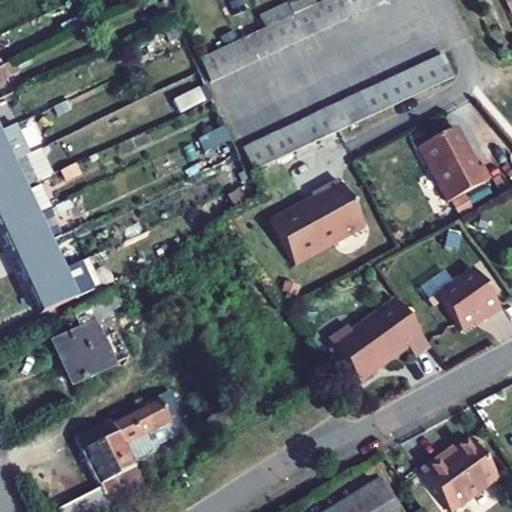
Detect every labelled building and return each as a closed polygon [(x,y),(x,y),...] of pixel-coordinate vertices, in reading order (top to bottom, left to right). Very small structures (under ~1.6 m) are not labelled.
[(313,0),(292,0),(286,3),(292,16),(293,16),(305,10),(316,5),(313,0)] [(328,28),(339,23),(328,0),(327,0),(318,4),(317,5),(328,28)] [(328,0),(339,23),(351,17),(343,0),(328,0)] [(343,0),(351,17),(363,12),(357,0),(343,0)] [(357,0),(363,12),(375,6),(371,0),(357,0)] [(281,21),(291,17),(285,4),(258,17),(264,30),(270,27),(281,21)] [(316,34),(328,28),(317,5),(316,5),(305,10),(316,34)] [(304,39),(316,34),(305,10),(293,16),(304,39)] [(258,32),(264,30),(258,17),(256,13),(236,22),(244,39),(246,38),(258,32)] [(292,45),(304,39),(293,16),(292,16),(291,17),(281,21),(292,45)] [(281,50),(292,45),(281,21),(270,27),(281,50)] [(179,38),(171,22),(160,27),(168,44),(179,38)] [(269,56),(281,50),(270,27),(264,30),(258,32),(269,56)] [(257,61),(269,56),(258,32),(246,38),(257,61)] [(245,67),(257,61),(246,38),(244,39),(237,42),(234,43),(245,67)] [(234,72),(245,67),(234,43),(223,49),(234,72)] [(222,78),(234,72),(223,49),(211,55),(222,78)] [(210,83),(222,78),(211,55),(199,60),(210,83)] [(441,84),(453,78),(442,55),(430,61),(441,84)] [(430,90),(441,84),(430,61),(419,66),(430,90)] [(2,66),(8,79),(17,74),(11,62),(2,66)] [(418,95),(430,90),(419,66),(407,72),(418,95)] [(406,101),(418,95),(407,72),(395,78),(406,101)] [(394,106),(406,101),(395,78),(383,83),(394,106)] [(383,112),(394,106),(383,83),(372,89),(383,112)] [(383,112),(372,89),(360,94),(371,117),(383,112)] [(198,90),(172,102),(179,115),(204,103),(198,90)] [(359,123),(371,117),(360,94),(348,100),(359,123)] [(336,105),(347,128),(359,123),(348,100),(336,105)] [(336,134),(347,128),(336,105),(325,111),(335,134),(336,134)] [(313,116),(324,139),(335,134),(325,111),(313,116)] [(312,145),(324,139),(313,116),(301,122),(312,145)] [(289,127),(300,150),(312,145),(301,122),(289,127)] [(0,166),(27,154),(14,127),(0,133),(0,166)] [(278,133),(289,156),(300,150),(289,127),(278,133)] [(446,204),(489,181),(481,167),(476,169),(455,129),(418,149),(446,204)] [(222,130),(199,141),(205,153),(228,141),(222,130)] [(266,138),(277,161),(289,156),(278,133),(266,138)] [(254,144),(265,167),(277,161),(266,138),(254,144)] [(253,173),(265,167),(254,144),(242,149),(253,173)] [(27,154),(40,181),(51,176),(39,149),(27,154)] [(0,166),(0,200),(23,190),(40,181),(27,154),(0,166)] [(75,165),(59,172),(64,183),(80,175),(75,165)] [(309,197),(311,200),(269,223),(293,267),(363,228),(337,182),(309,197)] [(23,190),(0,200),(0,232),(0,233),(35,217),(35,215),(49,208),(39,187),(24,194),(23,190)] [(0,233),(13,260),(48,244),(46,240),(61,233),(50,210),(35,217),(0,233)] [(13,260),(26,288),(61,271),(48,244),(13,260)] [(26,288),(39,316),(93,291),(80,262),(61,271),(26,288)] [(485,319),(500,309),(472,269),(435,295),(460,332),(483,316),(485,319)] [(52,344),(72,385),(127,359),(115,333),(100,340),(93,326),(108,318),(112,317),(110,312),(121,307),(114,291),(71,313),(80,331),(52,344)] [(414,358),(428,348),(394,301),(350,333),(347,329),(328,343),(358,384),(407,349),(414,358)] [(93,326),(100,340),(115,333),(108,318),(93,326)] [(56,511),(110,511),(105,501),(134,486),(136,490),(143,487),(132,464),(155,452),(153,448),(188,430),(170,393),(156,399),(157,401),(144,408),(141,401),(134,404),(138,411),(111,425),(109,421),(74,438),(99,490),(56,511)] [(156,399),(145,398),(141,401),(144,408),(157,401),(156,399)] [(238,425),(230,410),(192,428),(199,443),(238,425)] [(447,511),(452,511),(498,480),(482,458),(483,452),(477,445),(472,443),(470,441),(444,459),(442,456),(419,472),(447,511)] [(376,484),(393,511),(403,511),(384,480),(376,484)] [(393,511),(376,484),(375,482),(327,511),(393,511)]
